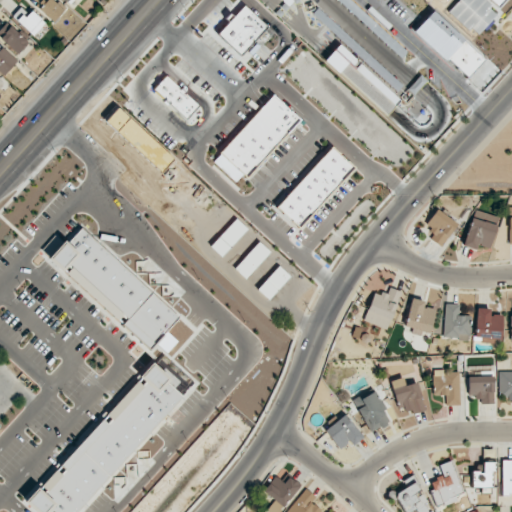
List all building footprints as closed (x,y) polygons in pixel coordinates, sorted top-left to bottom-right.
[(65,9),(55,0),(31,0),(54,21),(65,9)] [(498,13),(484,0),(459,0),(449,11),(476,36),(498,13)] [(268,27),(244,5),(218,33),(242,55),(268,27)] [(12,16),(33,35),(45,23),(31,10),(28,14),(21,7),(12,16)] [(0,32),(0,39),(18,54),(28,40),(7,24),(0,32)] [(325,60),(385,114),(399,99),(339,44),(325,60)] [(153,89),(191,125),(204,111),(166,76),(153,89)] [(299,119),(273,95),(212,161),(235,182),(242,174),(246,178),(299,119)] [(354,167),(330,146),(277,207),(300,228),(354,167)] [(434,232),(430,239),(441,246),(457,223),(436,209),(425,226),(434,232)] [(476,249),(477,244),(489,248),(499,217),(474,209),(463,245),(476,249)] [(221,256),(247,228),(236,218),(210,246),(221,256)] [(179,317),(80,227),(50,260),(120,322),(153,351),(158,346),(166,354),(178,341),(167,331),(179,317)] [(245,278),(269,251),(258,241),(234,268),(245,278)] [(289,276),(279,266),(258,289),(268,299),(289,276)] [(363,320),(387,330),(402,292),(390,287),(386,295),(374,291),(363,320)] [(436,310),(423,306),(424,301),(412,297),(403,326),(428,334),(436,310)] [(443,338),(469,339),(470,316),(458,315),(458,304),(444,304),(443,338)] [(501,341),(502,315),(490,315),(490,308),(476,308),(475,336),(482,336),(482,340),(501,341)] [(79,511),(182,393),(149,364),(30,502),(40,511),(79,511)] [(445,405),(460,405),(459,370),(432,371),(433,395),(445,395),(445,405)] [(511,371),(498,372),(499,398),(511,398),(511,404),(511,371)] [(493,404),(493,376),(468,377),(468,395),(478,395),(479,404),(493,404)] [(424,409),(417,382),(405,385),(403,377),(390,381),(399,415),(424,409)] [(373,391),(353,402),(371,433),(390,422),(373,391)] [(362,439),(347,415),(325,428),(337,449),(349,441),(352,445),(362,439)] [(439,465),(442,476),(428,481),(436,504),(443,501),(444,504),(464,497),(452,461),(439,465)] [(471,472),(472,486),(494,485),(494,462),(482,462),(482,472),(471,472)] [(283,483),(276,476),(263,491),(274,501),(266,510),(268,511),(278,511),(301,487),(289,476),(283,483)] [(416,511),(427,511),(428,511),(423,503),(426,501),(415,482),(393,495),(403,511),(410,511),(415,509),(416,511)] [(319,511),(321,510),(311,502),(316,497),(306,488),(285,511),(319,511)]
